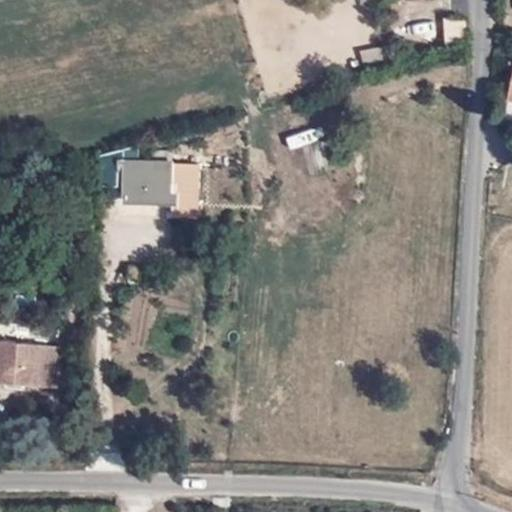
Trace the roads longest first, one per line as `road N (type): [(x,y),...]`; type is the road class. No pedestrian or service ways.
road 1 (unclassified): [(484,0),(452,501)]
road 2 (unclassified): [(452,501),(296,484),(0,477)]
